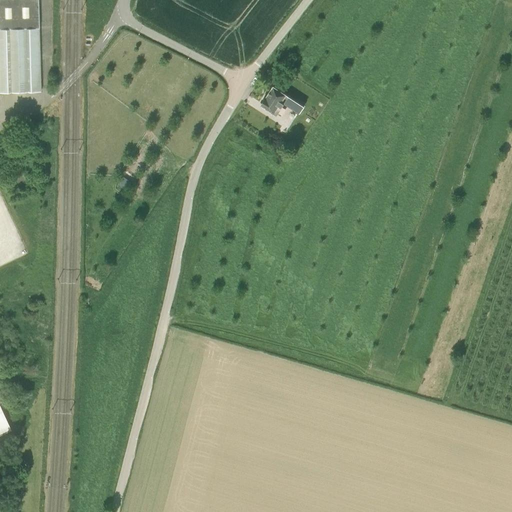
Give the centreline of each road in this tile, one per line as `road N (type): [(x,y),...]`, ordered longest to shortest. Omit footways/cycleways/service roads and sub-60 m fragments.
road 1 (unclassified): [(116,511),(198,156),(244,83)]
road 2 (unclassified): [(0,126),(62,89),(125,13)]
road 3 (unclassified): [(244,83),(140,29),(125,13)]
